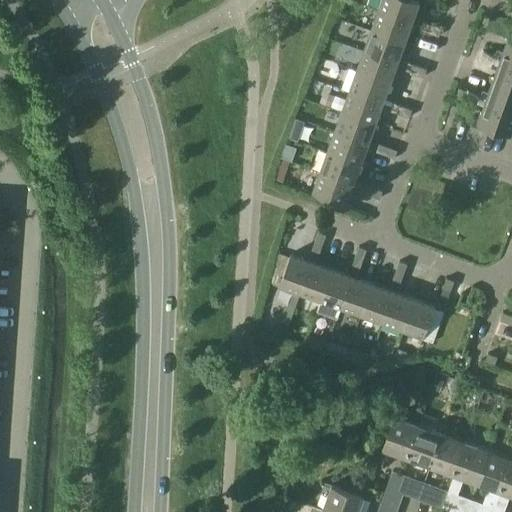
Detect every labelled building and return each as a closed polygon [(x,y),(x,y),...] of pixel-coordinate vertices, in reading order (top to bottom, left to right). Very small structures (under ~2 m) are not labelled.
[(420,0),(419,0),(382,0),(379,9),(412,21),(420,0)] [(372,30),(405,42),(412,21),(379,9),(372,30)] [(423,21),(421,25),(420,28),(430,32),(432,24),(423,21)] [(439,35),(442,27),(432,24),(430,32),(439,35)] [(405,42),(372,30),(365,50),(398,62),(405,42)] [(504,50),(498,48),(495,57),(511,63),(511,39),(508,38),(504,50)] [(349,67),(351,68),(357,70),(390,82),(398,62),(365,50),(362,58),(354,55),(349,67)] [(493,61),(499,63),(493,79),(511,86),(511,63),(495,57),(493,61)] [(408,61),(407,65),(405,69),(415,72),(418,65),(408,61)] [(424,76),(427,68),(418,65),(415,72),(424,76)] [(343,88),(350,90),(383,102),(390,82),(357,70),(351,68),(343,88)] [(487,96),(481,93),(480,98),(511,109),(511,86),(493,79),(487,96)] [(343,111),(376,123),(383,102),(350,90),(343,111)] [(477,106),(483,109),(478,121),(511,133),(511,131),(511,109),(480,98),(477,106)] [(394,102),(392,106),(391,110),(400,113),(403,105),(394,102)] [(410,117),(413,109),(403,105),(400,113),(410,117)] [(335,131),(368,143),(376,123),(343,111),(335,131)] [(328,151),(361,163),(368,143),(335,131),(328,151)] [(379,142),(377,146),(376,150),(386,154),(388,146),(379,142)] [(395,157),(398,149),(388,146),(386,154),(395,157)] [(361,163),(328,151),(321,172),(354,184),(361,163)] [(313,193),(346,205),(354,184),(321,172),(313,193)] [(364,183),(363,187),(361,191),(371,194),(374,187),(364,183)] [(380,198),(383,190),(374,187),(371,194),(380,198)] [(326,234),(319,231),(315,241),(323,243),(326,234)] [(312,250),(316,251),(320,253),(323,243),(315,241),(312,250)] [(367,248),(359,246),(356,255),(364,258),(367,248)] [(301,294),(312,261),(291,253),(279,286),(301,294)] [(352,265),(360,267),(364,258),(356,255),(352,265)] [(408,263),(400,260),(396,270),(404,272),(408,263)] [(321,301),(333,268),(312,261),(301,294),(321,301)] [(338,318),(341,308),(353,275),(333,268),(321,301),(317,310),(338,318)] [(393,279),(397,281),(401,282),(404,272),(396,270),(393,279)] [(362,316),(373,283),(353,275),(341,308),(362,316)] [(443,286),(451,289),(455,280),(447,277),(443,286)] [(373,283),(362,316),(382,323),(394,290),(373,283)] [(443,286),(441,294),(449,297),(451,289),(443,286)] [(402,330),(414,297),(394,290),(382,323),(402,330)] [(414,297),(402,330),(423,338),(435,305),(414,297)] [(511,314),(503,311),(500,319),(510,323),(511,316),(511,314)] [(275,326),(273,332),(284,336),(288,326),(281,323),(275,326)] [(498,356),(488,352),(486,360),(495,364),(498,356)] [(441,380),(434,378),(430,387),(438,390),(441,380)] [(398,408),(384,447),(408,456),(420,424),(399,416),(402,409),(398,408)] [(420,424),(408,456),(431,464),(442,432),(441,431),(420,424)] [(442,432),(431,464),(455,473),(466,441),(444,433),(442,432)] [(449,490),(443,506),(451,510),(457,493),(456,493),(460,484),(461,485),(465,476),(478,481),(489,449),(488,448),(466,441),(455,473),(449,490)] [(502,489),(511,460),(511,457),(491,450),(489,449),(478,481),(502,489)] [(502,490),(495,507),(493,511),(502,511),(510,492),(511,493),(511,460),(502,489),(502,490)] [(393,470),(387,486),(396,489),(402,473),(393,470)] [(404,492),(410,476),(402,473),(396,489),(404,492)] [(323,508),(333,511),(358,511),(364,496),(332,484),(331,487),(323,508)] [(449,490),(440,487),(434,503),(443,506),(449,490)]
